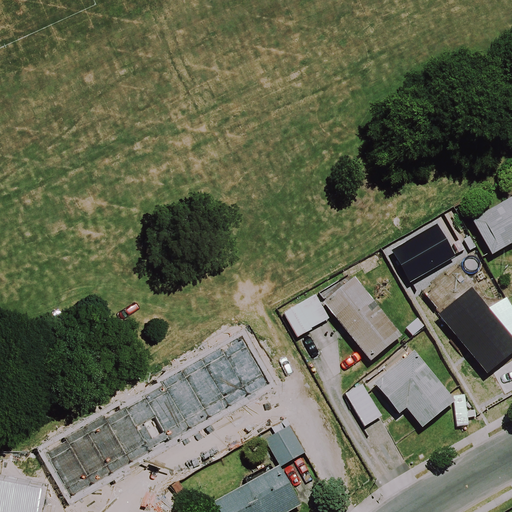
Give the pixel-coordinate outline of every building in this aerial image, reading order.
[(511,244),(511,200),(467,227),(486,260),(511,244)] [(395,341),(350,286),(321,310),(365,365),(395,341)] [(483,315),(470,298),(438,324),(481,378),(511,353),(511,349),(507,343),(511,338),(511,318),(499,302),(483,315)] [(325,323),(312,300),(280,318),(292,341),(325,323)] [(423,329),(412,319),(399,333),(409,343),(423,329)] [(450,405),(409,354),(368,388),(393,418),(400,412),(416,433),(450,405)] [(269,403),(246,362),(181,399),(205,439),(269,403)] [(377,421),(357,387),(339,398),(359,431),(377,421)] [(299,457),(284,431),(261,445),(275,470),(299,457)] [(199,462),(183,434),(151,452),(167,480),(199,462)] [(75,511),(116,489),(97,454),(32,491),(43,511),(75,511)] [(289,511),(293,511),(273,473),(209,506),(212,511),(289,511)]
